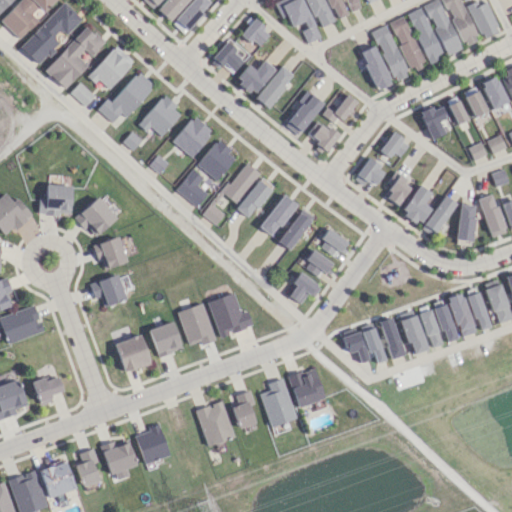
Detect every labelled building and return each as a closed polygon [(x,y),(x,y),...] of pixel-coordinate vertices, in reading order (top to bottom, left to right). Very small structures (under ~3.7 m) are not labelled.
[(0,21),(18,38),(36,19),(33,17),(49,0),(17,0),(0,18),(0,21)] [(0,0),(0,10),(9,0),(0,0)] [(158,0),(141,0),(150,8),(158,0)] [(186,0),(164,0),(156,9),(167,20),(186,0)] [(209,3),(206,0),(190,0),(170,22),(181,32),(209,3)] [(289,27),(302,21),(305,28),(300,30),(305,42),(317,38),(301,0),(289,0),(280,4),(289,27)] [(305,0),(315,27),(329,22),(321,0),(305,0)] [(343,15),(337,0),(324,0),(331,19),(343,15)] [(356,8),(352,0),(340,0),(345,12),(356,8)] [(458,49),(438,0),(443,0),(461,46),(476,40),(461,1),(464,0),(429,0),(432,8),(426,10),(443,55),(458,49)] [(482,0),(466,7),(480,38),(497,31),(484,0),(482,0)] [(80,18),(61,1),(18,46),(37,64),(57,43),(52,37),(59,30),(64,35),(80,18)] [(427,62),(441,56),(419,7),(405,13),(427,62)] [(387,22),(407,67),(422,61),(402,15),(387,22)] [(255,46),(267,33),(252,19),(240,32),(255,46)] [(102,42),(84,25),(43,69),(63,88),(85,65),(76,56),(82,49),(89,56),(102,42)] [(369,31),(393,81),(407,75),(383,25),(369,31)] [(230,75),(241,60),(232,52),(234,49),(224,41),(210,59),(230,75)] [(84,76),(95,86),(99,82),(106,88),(131,62),(113,45),(84,76)] [(374,90),(389,84),(372,45),(358,51),(374,90)] [(272,69),(261,60),(253,69),(246,64),(234,79),(251,94),(272,69)] [(266,108),(290,74),(278,65),(253,98),(266,108)] [(502,79),(509,99),(511,98),(511,65),(503,69),(506,78),(502,79)] [(108,102),(104,98),(95,109),(110,122),(119,113),(123,117),(152,85),(136,71),(108,102)] [(490,109),(505,102),(494,76),(479,82),(490,109)] [(82,105),(92,96),(77,82),(68,92),(82,105)] [(473,116),(485,110),(473,86),(461,92),(473,116)] [(281,123),(295,135),(322,102),(307,91),(281,123)] [(319,114),(330,123),(335,117),(340,120),(355,102),(345,94),(331,111),(325,107),(319,114)] [(180,112),(161,95),(135,123),(143,131),(148,126),(159,135),(180,112)] [(453,124),(464,120),(456,96),(445,99),(453,124)] [(210,131),(191,115),(170,140),(188,156),(210,131)] [(335,134),(315,120),(305,134),(316,142),(312,148),(321,154),(335,134)] [(120,141),(130,150),(139,140),(129,131),(120,141)] [(398,156),(406,142),(390,132),(378,151),(387,157),(391,151),(398,156)] [(504,147),(498,134),(484,140),(490,153),(504,147)] [(234,156),(215,140),(194,163),(213,180),(234,156)] [(466,146),(471,160),(483,155),(478,142),(466,146)] [(147,165),(158,172),(165,162),(154,154),(147,165)] [(383,170),(366,158),(352,178),(362,186),(366,180),(373,184),(383,170)] [(234,203),(257,173),(243,162),(220,192),(234,203)] [(196,205),(205,192),(195,185),(201,176),(188,168),(174,191),(196,205)] [(488,173),(493,187),(506,182),(501,169),(488,173)] [(404,178),(395,173),(383,196),(397,204),(407,187),(401,183),(404,178)] [(246,218),(271,186),(258,176),(233,208),(246,218)] [(36,214),(68,215),(69,185),(44,184),(43,198),(36,198),(36,214)] [(417,224),(428,208),(421,203),(428,192),(417,184),(399,211),(417,224)] [(29,214),(15,197),(10,201),(2,192),(0,194),(0,232),(2,236),(29,214)] [(257,228),(271,236),(293,202),(279,193),(257,228)] [(475,198),(488,237),(504,232),(490,193),(475,198)] [(454,203),(442,195),(422,225),(433,233),(454,203)] [(71,216),(81,230),(87,225),(93,234),(113,220),(98,197),(71,216)] [(511,223),(511,202),(511,199),(500,203),(506,225),(511,223)] [(213,224),(222,214),(208,203),(200,213),(213,224)] [(470,241),(473,204),(457,203),(454,239),(470,241)] [(312,217),(300,208),(275,240),(286,249),(312,217)] [(315,245),(332,257),(343,240),(327,229),(315,245)] [(125,261),(115,236),(91,245),(101,270),(125,261)] [(301,268),(318,278),(328,260),(310,250),(301,268)] [(286,295),(298,304),(306,293),(311,297),(318,287),(297,271),(289,282),(293,285),(286,295)] [(87,283),(92,298),(98,297),(101,306),(123,299),(115,274),(87,283)] [(0,308),(10,305),(5,293),(9,291),(4,278),(0,278),(0,308)] [(495,323),(510,318),(498,283),(483,288),(495,323)] [(205,301),(217,337),(250,326),(245,310),(238,312),(231,292),(205,301)] [(445,297),(457,337),(472,332),(460,292),(445,297)] [(465,296),(477,330),(488,326),(477,292),(465,296)] [(186,345),(198,341),(199,345),(213,340),(201,303),(175,311),(186,345)] [(433,307),(442,342),(453,339),(444,304),(433,307)] [(41,331),(32,305),(0,315),(0,329),(5,343),(41,331)] [(417,312),(428,348),(440,344),(428,308),(417,312)] [(425,349),(412,314),(398,320),(411,354),(425,349)] [(389,358),(401,354),(389,317),(376,321),(389,358)] [(153,355),(178,349),(172,322),(147,328),(153,355)] [(372,354),(374,362),(381,360),(373,328),(360,331),(366,356),(372,354)] [(354,351),(357,362),(365,360),(359,331),(343,334),(346,352),(354,351)] [(122,372),(148,362),(138,334),(111,343),(122,372)] [(323,397),(312,369),(296,375),(295,372),(285,376),(296,407),(323,397)] [(50,401),(48,394),(60,391),(57,375),(31,381),(36,404),(50,401)] [(267,426),(293,418),(281,378),(264,383),(266,390),(257,392),(267,426)] [(0,417),(14,414),(13,408),(24,405),(16,379),(0,384),(0,417)] [(252,404),(247,390),(231,395),(234,402),(228,404),(237,428),(253,422),(247,405),(252,404)] [(219,400),(192,410),(205,446),(232,437),(219,400)] [(141,464),(167,456),(158,425),(132,433),(141,464)] [(98,445),(107,474),(113,472),(115,480),(127,476),(124,468),(134,465),(125,436),(98,445)] [(76,453),(79,461),(73,463),(80,486),(97,480),(91,463),(95,462),(91,448),(76,453)] [(37,469),(45,497),(72,489),(65,461),(37,469)] [(26,511),(43,507),(33,471),(6,478),(15,511),(26,511)] [(0,482),(0,511),(10,511),(3,482),(0,482)]
